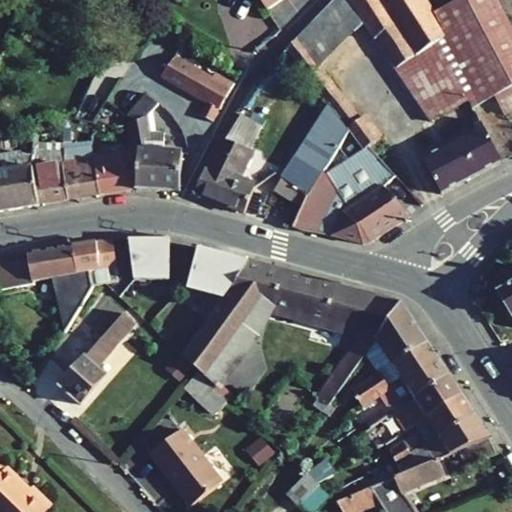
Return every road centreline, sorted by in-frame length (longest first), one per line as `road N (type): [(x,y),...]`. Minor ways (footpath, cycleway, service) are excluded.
road 1 (tertiary): [(410,281),(159,215),(0,232)]
road 2 (residential): [(0,380),(134,511)]
road 3 (tertiary): [(511,414),(434,298),(410,281)]
road 4 (tertiary): [(410,281),(511,193)]
